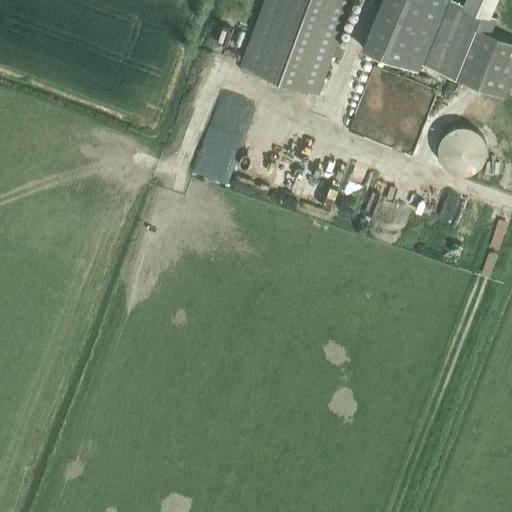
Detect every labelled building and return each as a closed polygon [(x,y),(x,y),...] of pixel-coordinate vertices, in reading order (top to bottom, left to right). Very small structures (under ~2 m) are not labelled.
[(263,0),(241,63),(321,92),(332,62),(339,65),(346,46),(339,43),(355,0),(263,0)] [(498,16),(493,14),(498,0),(465,0),(465,1),(462,0),(381,0),(371,28),(372,29),(364,51),(420,73),(424,64),(507,96),(511,81),(511,38),(492,31),(498,16)] [(243,46),(248,20),(236,18),(231,43),(243,46)] [(493,142),(493,141),(493,135),(491,130),(488,125),(484,120),(480,117),(475,115),(470,113),(463,113),(455,114),(452,116),(448,119),(444,122),(441,127),(438,132),(437,137),(437,142),(438,148),(439,152),(442,157),(446,162),(449,164),(455,168),(459,169),(466,170),(471,169),(476,167),(481,164),(486,161),(489,156),(491,152),(493,148),(493,142)] [(318,143),(303,191),(333,200),(348,152),(318,143)] [(269,182),(274,168),(248,157),(242,171),(269,182)] [(474,209),(481,193),(464,185),(457,202),(474,209)]
